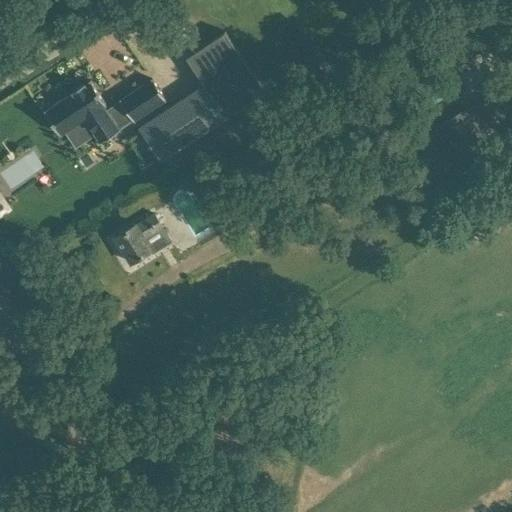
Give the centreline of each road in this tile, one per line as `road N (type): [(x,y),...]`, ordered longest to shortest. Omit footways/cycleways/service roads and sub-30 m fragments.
road 1 (unclassified): [(135,511),(0,296)]
road 2 (unclassified): [(0,85),(133,0)]
